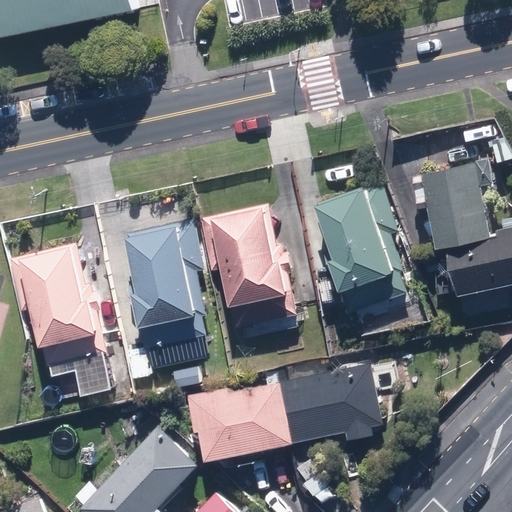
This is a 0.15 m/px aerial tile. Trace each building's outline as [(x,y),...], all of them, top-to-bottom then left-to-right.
[(144,0),(0,0),(7,33),(146,7),(144,0)] [(468,289),(511,279),(511,222),(499,225),(483,157),(430,169),(447,244),(457,241),(468,289)] [(402,227),(386,179),(322,200),(358,310),(416,291),(396,229),(402,227)] [(299,311),(275,201),(208,216),(219,268),(229,266),(242,324),(299,311)] [(141,274),(136,275),(151,344),(214,330),(210,312),(213,311),(203,266),(210,265),(200,217),(132,231),(141,274)] [(81,239),(16,257),(29,307),(36,305),(52,364),(56,363),(59,375),(82,368),(89,391),(121,383),(81,239)] [(305,436),(392,419),(379,356),(292,374),(305,436)] [(216,454),(305,436),(292,374),(241,385),(241,381),(198,390),(205,425),(210,424),(216,454)] [(80,416),(52,421),(56,439),(84,433),(80,416)] [(90,504),(98,511),(167,511),(163,508),(207,460),(164,421),(90,504)] [(246,511),(222,489),(199,511),(246,511)] [(54,511),(46,492),(0,511),(54,511)]
